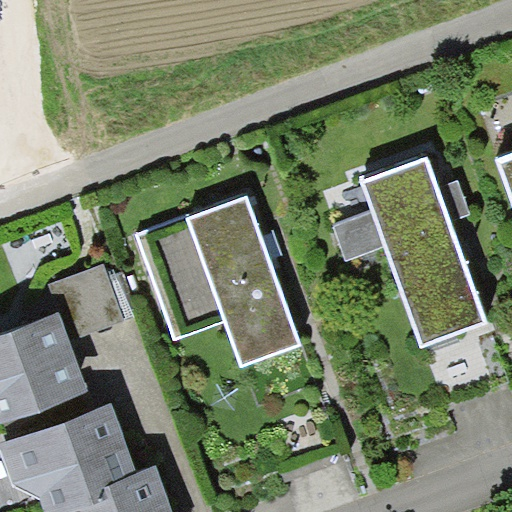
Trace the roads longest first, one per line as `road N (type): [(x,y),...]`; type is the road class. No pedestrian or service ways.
road 1 (track): [(0,202),(511,19)]
road 2 (track): [(1,202),(23,82),(12,0)]
